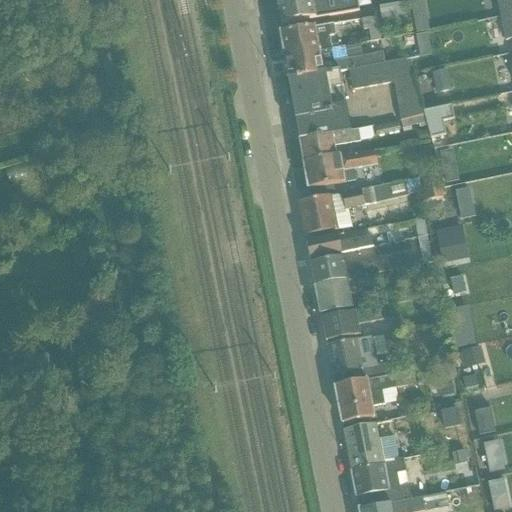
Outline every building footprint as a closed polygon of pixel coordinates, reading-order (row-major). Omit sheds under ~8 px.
[(278,12),(280,25),(358,11),(356,0),(285,0),(275,2),(277,12),(278,12)] [(511,0),(495,0),(499,18),(511,15),(511,0)] [(435,1),(394,12),(399,30),(426,23),(431,40),(445,36),(435,1)] [(511,40),(511,15),(499,18),(504,42),(511,40)] [(268,31),(272,53),(312,47),(308,24),(268,31)] [(276,79),(316,73),(312,47),(272,53),(276,79)] [(348,52),(351,66),(362,63),(358,49),(348,52)] [(436,123),(424,61),(402,66),(400,56),(356,65),(362,96),(407,87),(414,127),(436,123)] [(276,79),(283,117),(323,110),(316,73),(276,79)] [(464,96),(463,75),(448,76),(449,97),(464,96)] [(287,139),(326,133),(323,110),(283,117),(287,139)] [(287,139),(290,160),(330,153),(326,133),(287,139)] [(295,190),(335,184),(330,153),(290,160),(295,190)] [(467,189),(478,227),(496,222),(485,184),(467,189)] [(391,188),(393,203),(421,199),(419,185),(391,188)] [(299,236),(331,230),(325,196),(293,202),(299,236)] [(481,231),(454,232),(455,265),(482,264),(481,231)] [(303,261),(337,255),(333,235),(299,241),(303,261)] [(303,261),(307,284),(341,278),(337,255),(303,261)] [(312,311),(346,305),(341,278),(307,284),(312,311)] [(318,340),(353,334),(350,312),(315,317),(318,340)] [(325,377),(358,371),(353,340),(319,346),(325,377)] [(336,426),(369,419),(360,379),(328,385),(336,426)] [(338,430),(345,470),(378,464),(370,424),(338,430)] [(350,498),(383,492),(378,464),(345,470),(350,498)]
